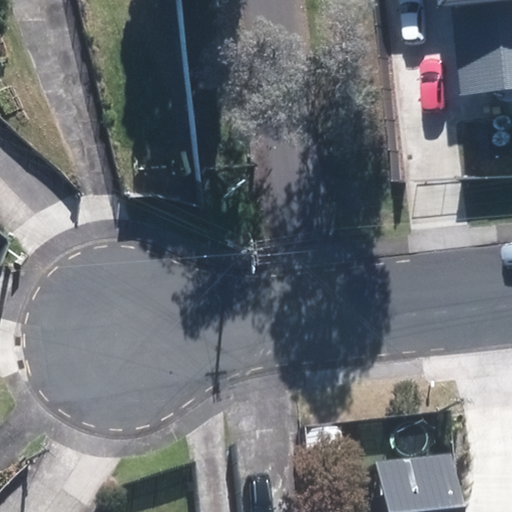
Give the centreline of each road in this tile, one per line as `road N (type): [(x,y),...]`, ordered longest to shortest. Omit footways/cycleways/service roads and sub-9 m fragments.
road 1 (residential): [(487,298),(119,338)]
road 2 (residential): [(496,511),(510,446),(487,298)]
